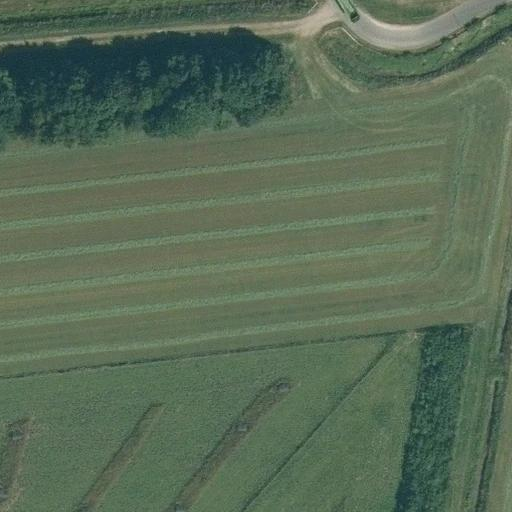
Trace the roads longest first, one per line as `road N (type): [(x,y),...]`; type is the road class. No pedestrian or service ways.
road 1 (track): [(350,2),(291,29),(0,52)]
road 2 (unclassified): [(349,0),(369,26),(398,40),(439,31),(495,0)]
